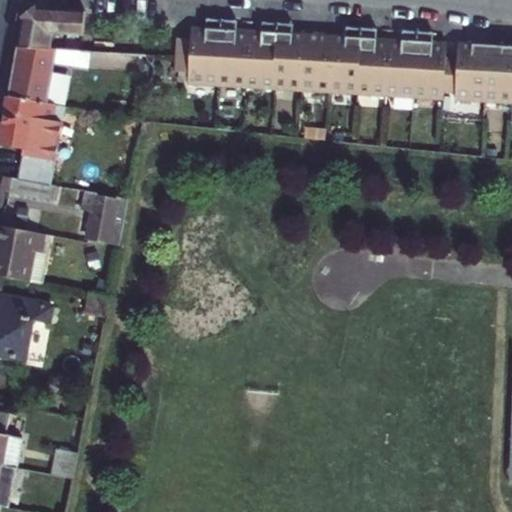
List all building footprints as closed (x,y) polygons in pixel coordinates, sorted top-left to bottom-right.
[(23,19),(18,47),(57,50),(59,50),(63,34),(83,35),(85,12),(36,9),(35,8),(23,18),(23,19)] [(221,20),(206,19),(205,29),(191,28),(190,39),(176,39),(175,57),(174,73),(188,74),(187,82),(216,85),(244,86),(273,89),(303,90),(329,92),(357,94),(385,96),(413,98),(443,100),(444,93),(455,94),(455,101),(478,102),(483,47),(458,44),(458,59),(446,58),(447,44),(432,43),(432,33),(418,32),(407,31),(406,41),(389,40),(378,39),(378,30),(361,28),(345,27),(345,37),(332,36),(306,35),(292,34),(292,24),(277,23),(267,23),(266,32),(248,31),(236,30),(236,21),(221,20)] [(9,97),(47,104),(57,50),(18,47),(9,97)] [(478,102),(511,103),(511,47),(483,47),(478,102)] [(18,181),(50,186),(64,107),(47,104),(9,97),(1,143),(24,148),(18,181)] [(18,181),(7,178),(4,193),(58,202),(60,189),(50,186),(18,181)] [(119,247),(128,200),(97,195),(88,242),(119,247)] [(0,279),(29,285),(34,255),(41,256),(44,236),(0,228),(0,279)] [(42,287),(50,238),(44,236),(41,256),(34,255),(29,285),(42,287)] [(109,299),(88,296),(85,316),(105,320),(109,299)] [(33,323),(47,326),(48,326),(52,309),(0,299),(0,358),(25,363),(33,323)] [(0,467),(2,468),(17,470),(22,441),(7,439),(11,419),(0,416),(0,467)] [(57,448),(52,472),(73,477),(79,453),(57,448)] [(66,511),(72,484),(51,480),(44,511),(66,511)]
